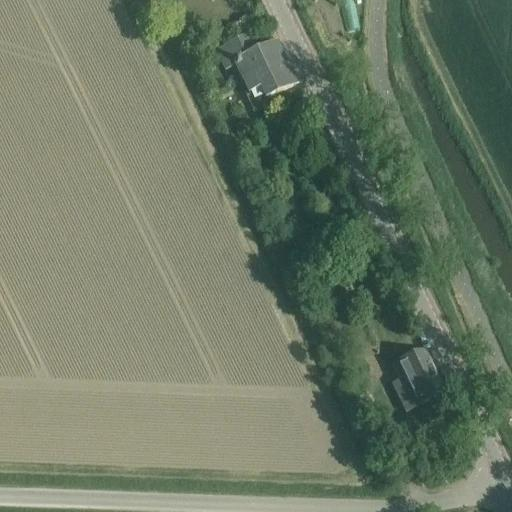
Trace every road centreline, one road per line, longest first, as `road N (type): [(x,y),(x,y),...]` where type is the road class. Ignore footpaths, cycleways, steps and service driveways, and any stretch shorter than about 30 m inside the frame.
road 1 (secondary): [(506,482),(273,0)]
road 2 (unclassified): [(506,482),(394,510),(0,498)]
